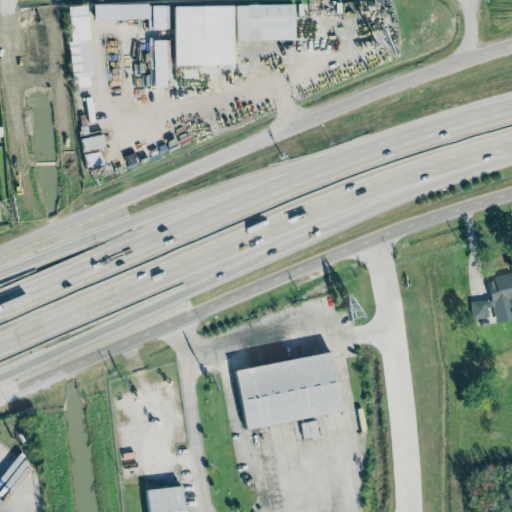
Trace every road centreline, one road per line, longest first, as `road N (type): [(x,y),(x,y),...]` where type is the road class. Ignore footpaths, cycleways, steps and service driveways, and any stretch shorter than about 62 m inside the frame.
road 1 (motorway): [(0,376),(357,212),(511,156)]
road 2 (secondary): [(0,395),(352,246),(511,191)]
road 3 (motorway): [(0,347),(329,206),(511,145)]
road 4 (motorway): [(446,125),(295,179),(0,305)]
road 5 (motorway): [(446,125),(162,210),(0,278)]
road 6 (secondary): [(511,43),(293,126)]
road 7 (secondary): [(293,126),(156,185)]
